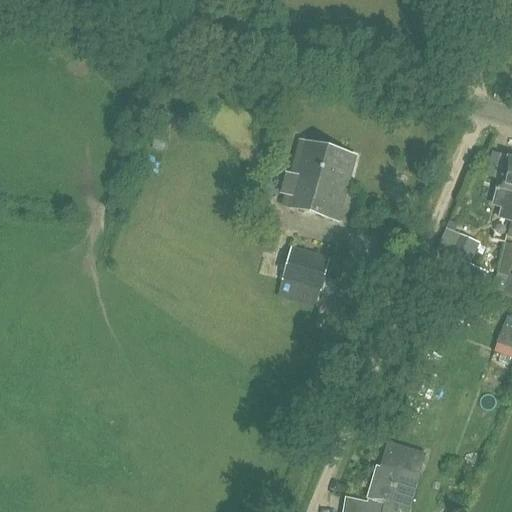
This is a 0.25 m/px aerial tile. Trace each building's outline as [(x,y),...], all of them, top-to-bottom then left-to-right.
[(159,115),(155,131),(167,133),(171,118),(159,115)] [(282,190),(287,192),(284,203),(338,218),(344,197),(355,157),(301,142),(297,158),(293,172),(287,171),(282,190)] [(511,221),(511,218),(511,160),(506,159),(494,205),(503,208),(500,218),(511,221)] [(440,250),(449,254),(441,271),(445,273),(461,280),(478,288),(485,273),(468,265),(478,243),(458,234),(457,236),(449,232),(440,250)] [(511,246),(505,245),(498,274),(509,276),(511,264),(511,246)] [(282,281),(321,292),(330,259),(291,249),(282,281)] [(495,349),(511,355),(511,325),(505,322),(504,325),(495,349)] [(345,498),(342,511),(382,511),(384,503),(388,504),(393,485),(389,484),(395,467),(419,474),(425,455),(388,444),(382,463),(386,464),(384,470),(377,468),(368,499),(369,499),(367,503),(345,498)]
